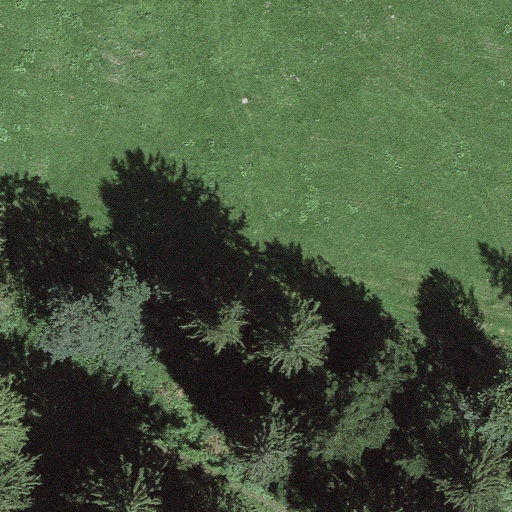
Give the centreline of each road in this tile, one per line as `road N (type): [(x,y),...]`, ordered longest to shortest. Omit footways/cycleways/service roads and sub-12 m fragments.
road 1 (track): [(2,393),(81,335),(134,244),(204,119),(234,38),(229,0)]
road 2 (track): [(267,511),(0,393)]
